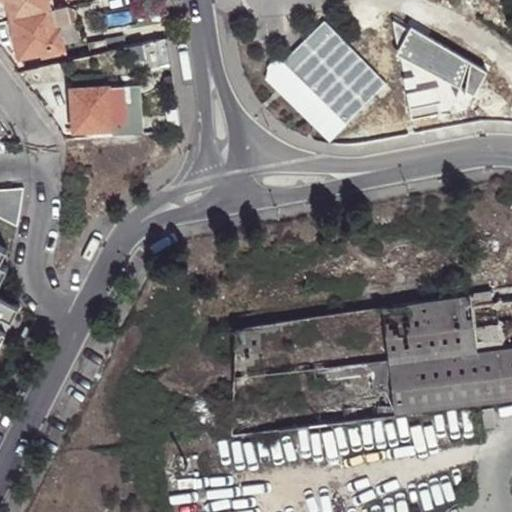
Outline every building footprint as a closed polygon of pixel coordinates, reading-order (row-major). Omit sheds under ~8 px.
[(7,0),(12,21),(51,12),(47,0),(7,0)] [(12,21),(23,59),(63,49),(61,32),(72,30),(67,8),(51,12),(12,21)] [(322,22),(280,64),(340,124),(382,82),(322,22)] [(90,56),(107,52),(105,42),(88,45),(90,56)] [(50,65),(67,61),(66,54),(49,57),(50,65)] [(8,63),(16,72),(25,70),(23,59),(8,63)] [(107,86),(111,126),(111,137),(127,136),(125,125),(123,85),(107,86)] [(71,89),(74,139),(111,137),(111,126),(107,86),(71,89)] [(137,124),(138,135),(158,134),(157,122),(137,124)] [(158,134),(172,133),(170,122),(157,122),(158,134)] [(0,187),(0,216),(17,226),(25,186),(0,187)] [(0,241),(0,240),(0,328),(2,325),(0,324),(0,309),(6,313),(13,298),(0,291),(0,260),(1,258),(0,257),(0,241)] [(238,330),(236,381),(234,436),(264,432),(433,407),(477,401),(511,395),(511,298),(491,300),(489,291),(421,302),(361,311),(338,314),(262,326),(238,330)] [(494,407),(483,409),(486,428),(497,426),(494,407)]
